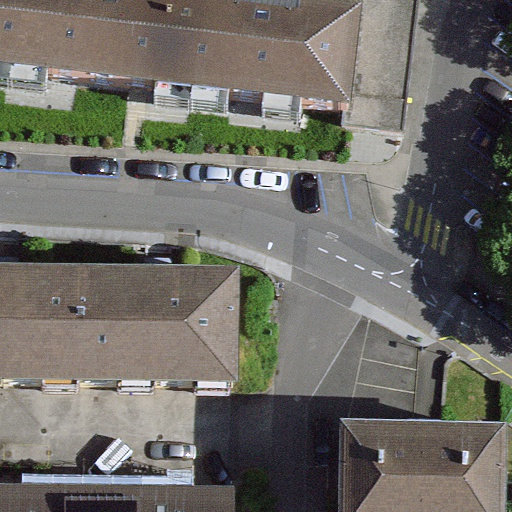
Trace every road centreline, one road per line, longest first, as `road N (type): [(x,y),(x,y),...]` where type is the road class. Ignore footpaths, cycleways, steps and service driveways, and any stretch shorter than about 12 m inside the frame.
road 1 (residential): [(0,201),(121,204),(257,225),(321,250)]
road 2 (residential): [(470,0),(421,250),(405,288)]
road 3 (unknown): [(284,430),(0,445)]
road 4 (residential): [(321,250),(284,430),(278,511)]
road 5 (residential): [(405,288),(511,357)]
